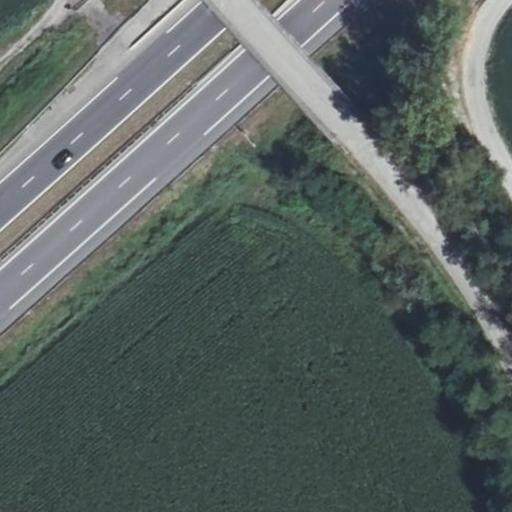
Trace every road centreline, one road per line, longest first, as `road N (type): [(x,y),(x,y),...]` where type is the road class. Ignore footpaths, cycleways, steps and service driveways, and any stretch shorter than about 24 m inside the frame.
road 1 (unclassified): [(230,0),(427,218),(511,351)]
road 2 (motorway): [(0,293),(327,0)]
road 3 (motorway): [(226,0),(0,202)]
road 4 (track): [(511,182),(473,107),(468,73),(472,44),(500,0)]
